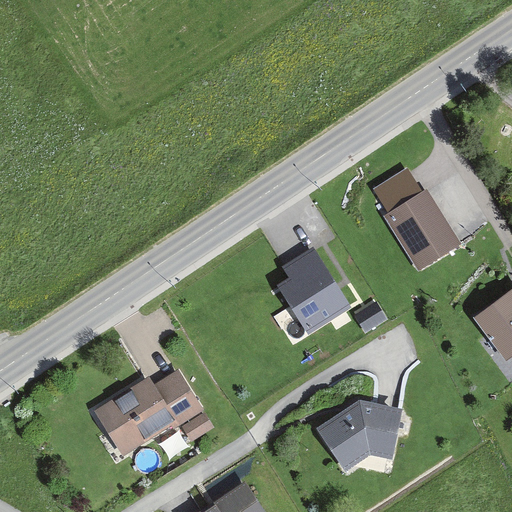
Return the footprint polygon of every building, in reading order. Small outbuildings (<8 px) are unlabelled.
[(460,244),(428,192),(422,196),(408,173),(380,190),(393,212),(387,216),(420,268),(460,244)] [(342,306),(312,255),(287,271),(293,279),(286,286),(310,325),(342,306)] [(511,294),(478,318),(509,361),(511,358),(511,294)] [(128,458),(206,410),(178,364),(99,411),(128,458)] [(372,457),(397,459),(402,405),(362,401),(320,430),(350,472),(372,457)] [(192,442),(214,429),(205,414),(183,427),(192,442)] [(267,511),(247,482),(202,511),(267,511)]
